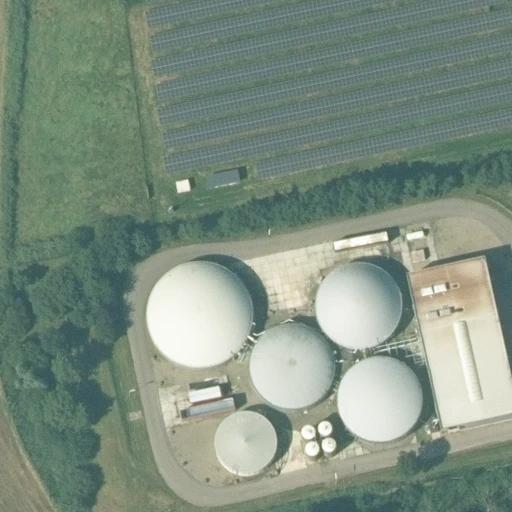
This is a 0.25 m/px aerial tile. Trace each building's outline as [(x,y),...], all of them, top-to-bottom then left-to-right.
[(421,248),(422,253),(428,252),(425,233),(409,235),(411,249),(421,248)] [(511,420),(511,388),(484,263),(408,280),(442,435),(511,420)] [(211,268),(194,267),(178,271),(165,280),(154,293),(148,309),(148,325),(152,341),(161,355),(174,365),(189,371),(206,372),(222,367),(235,358),(246,346),(252,330),(252,314),(248,298),(239,284),(226,274),(211,268)] [(363,268),(359,268),(355,268),(351,269),(348,269),(344,270),(341,272),(338,274),(334,276),(331,278),(329,280),(326,283),(324,286),(322,289),(320,293),(319,296),(318,300),(317,303),(316,307),(316,311),(316,314),(317,318),(318,322),(319,325),(320,329),(322,332),(324,335),(326,338),(329,341),(331,343),(334,346),(338,348),(341,349),(344,351),(348,352),(352,353),(355,353),(359,353),(363,353),(366,353),(370,352),(374,351),(377,349),(380,348),(383,346),(386,343),(389,341),(392,338),(394,335),(396,332),(398,329),(399,325),(400,322),(401,318),(402,314),(402,311),(402,307),(401,303),(400,300),(399,296),(398,293),(396,289),(394,286),(392,283),(389,280),(386,278),(383,276),(380,274),(377,272),(374,270),(370,269),(366,269),(363,268)] [(302,329),(289,329),(276,332),(264,340),(256,350),(251,363),(251,376),(254,389),(262,400),(272,408),(284,413),(298,414),(311,410),(322,403),(330,393),(335,380),(336,367),(332,354),(325,342),(315,334),(302,329)] [(383,362),(380,362),(376,362),(372,362),(369,363),(365,364),(362,366),(358,368),(355,370),(352,372),(349,374),(347,377),(345,380),(343,383),(341,386),(339,390),(338,394),(338,397),(337,401),(337,405),(337,408),(338,412),(338,416),(339,419),(341,423),(343,426),(345,429),(347,432),(349,435),(352,437),(355,440),(358,442),(362,443),(365,445),(369,446),(372,447),(376,447),(380,447),(383,447),(387,447),(391,446),(394,445),(398,444),(401,442),(404,440),(407,437),(410,435),(413,432),(415,429),(417,426),(419,423),(420,419),(421,416),(422,412),(422,408),(423,405),(422,401),(422,397),(421,394),(420,390),(419,387),(417,383),(415,380),(413,377),(410,374),(407,372),(404,369),(401,367),(398,366),(394,364),(391,363),(387,362),(383,362)] [(253,416),(243,416),(234,418),(225,423),(219,431),(216,440),(216,450),(218,459),(223,467),(231,473),(240,477),(250,477),(259,474),(267,469),(273,462),(276,453),(277,443),(274,434),(269,426),(262,419),(253,416)]
